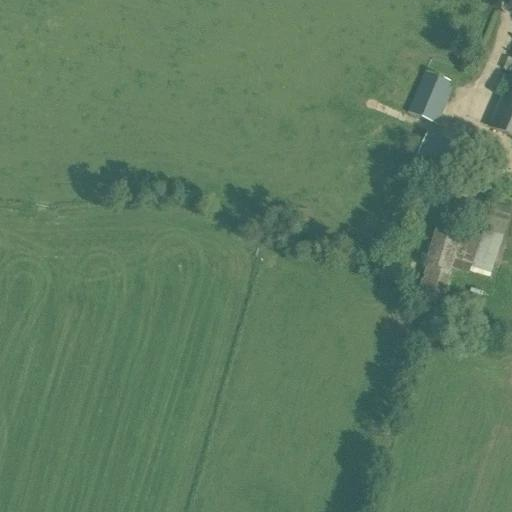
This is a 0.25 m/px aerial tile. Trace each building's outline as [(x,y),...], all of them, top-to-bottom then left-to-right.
[(511,71),(511,72),(489,127),(511,136),(511,58),(508,57),(503,68),(511,71)] [(425,71),(408,113),(438,126),(456,83),(425,71)] [(430,131),(411,175),(452,192),(471,149),(430,131)] [(464,230),(452,269),(490,281),(511,208),(492,202),(482,237),(464,230)] [(277,206),(275,224),(310,230),(313,212),(277,206)] [(425,265),(427,265),(451,273),(452,269),(464,230),(466,227),(439,219),(425,265)] [(427,265),(416,300),(441,309),(451,273),(427,265)]
